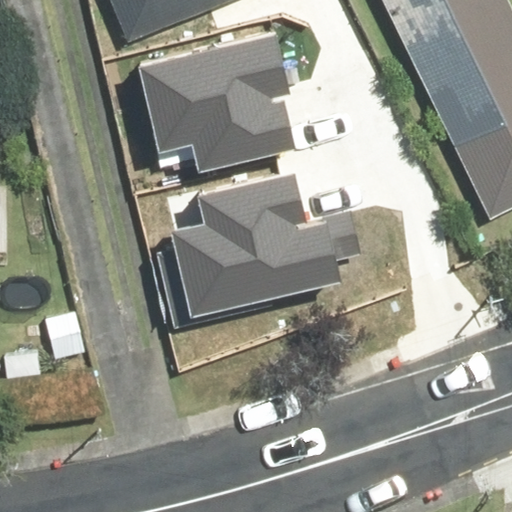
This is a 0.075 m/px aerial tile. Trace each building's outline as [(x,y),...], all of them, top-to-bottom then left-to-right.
[(0,0),(0,205),(9,206),(15,0),(0,0)] [(99,0),(109,28),(188,0),(99,0)] [(511,0),(389,0),(497,214),(511,205),(511,0)] [(137,71),(154,147),(187,140),(194,170),(302,146),(278,40),(137,71)] [(178,215),(192,291),(329,266),(310,164),(207,183),(212,209),(178,215)]
